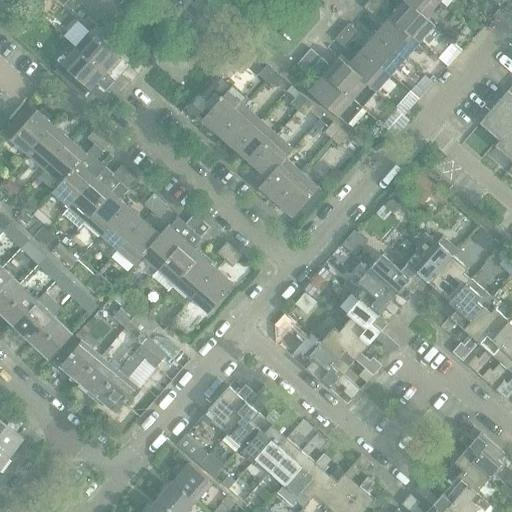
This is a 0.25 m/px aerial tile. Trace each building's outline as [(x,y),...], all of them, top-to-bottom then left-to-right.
[(45,0),(28,0),(38,8),(45,0)] [(371,0),(365,7),(375,16),(382,8),(372,0),(371,0)] [(389,1),(387,0),(372,0),(382,8),(389,1)] [(435,26),(426,18),(405,0),(391,16),(420,42),(435,26)] [(405,0),(426,18),(441,2),(439,0),(405,0)] [(80,8),(75,13),(85,22),(89,16),(80,8)] [(391,16),(377,33),(406,59),(420,42),(391,16)] [(350,24),(343,32),(353,41),(360,33),(350,24)] [(91,30),(76,47),(115,81),(122,74),(124,71),(118,67),(124,59),(91,30)] [(337,39),(347,48),(353,41),(343,32),(337,39)] [(377,33),(363,49),(392,75),(406,59),(377,33)] [(62,63),(54,72),(56,73),(64,80),(84,98),(91,90),(97,84),(106,91),(108,89),(115,81),(106,73),(76,47),(62,63)] [(238,48),(227,61),(239,71),(250,58),(238,48)] [(322,58),(311,49),(305,56),(315,66),(322,58)] [(363,49),(348,65),(377,91),(392,75),(363,49)] [(298,64),(309,73),(315,66),(305,56),(298,64)] [(348,65),(339,56),(324,73),(362,108),(377,91),(348,65)] [(226,62),(218,70),(224,76),(232,67),(226,62)] [(268,64),(259,75),(267,82),(276,71),(268,64)] [(275,88),(284,78),(276,71),(267,82),(275,88)] [(309,90),(347,124),(362,108),(324,73),(309,90)] [(133,83),(122,74),(115,81),(126,91),(133,83)] [(108,89),(119,98),(126,91),(115,81),(108,89)] [(220,136),(246,106),(251,101),(234,85),(202,120),(220,136)] [(511,86),(485,117),(493,125),(489,130),(508,148),(504,153),(511,159),(511,86)] [(301,93),(292,103),(299,110),(309,100),(301,93)] [(65,99),(55,109),(63,116),(72,105),(65,99)] [(307,117),(316,107),(309,100),(299,110),(307,117)] [(3,133),(11,140),(28,155),(55,125),(30,103),(3,133)] [(63,116),(71,123),(80,112),(72,105),(63,116)] [(246,106),(220,136),(236,150),(262,120),(246,106)] [(320,119),(314,126),(320,131),(326,124),(320,119)] [(236,150),(252,164),(278,134),(262,120),(236,150)] [(334,122),(325,133),(332,140),(342,129),(334,122)] [(28,155),(44,169),(71,139),(55,125),(28,155)] [(88,138),(95,145),(105,134),(97,128),(88,138)] [(340,146),(349,136),(342,129),(332,140),(340,146)] [(95,161),(113,141),(105,134),(95,145),(87,154),(61,184),(60,183),(52,192),(70,207),(96,177),(97,178),(104,169),(95,161)] [(287,158),(295,149),(278,134),(252,164),(268,178),(286,158),(287,158)] [(44,169),(60,183),(61,184),(87,154),(71,139),(44,169)] [(286,158),(268,178),(260,187),(277,202),(303,173),(287,158),(286,158)] [(122,165),(113,176),(121,182),(130,172),(122,165)] [(129,189),(138,179),(130,172),(121,182),(129,189)] [(421,172),(410,186),(416,191),(412,196),(422,206),(438,187),(421,172)] [(294,217),(320,188),(303,173),(277,202),(294,217)] [(113,192),(97,178),(96,177),(70,207),(63,215),(80,229),(84,224),(113,192)] [(404,181),(398,188),(403,193),(410,186),(404,181)] [(439,190),(435,194),(444,202),(448,197),(439,190)] [(100,239),(102,236),(129,206),(113,192),(84,224),(100,239)] [(155,194),(146,204),(153,211),(162,201),(155,194)] [(389,199),(379,209),(387,218),(397,207),(389,199)] [(162,219),(171,208),(162,201),(153,211),(162,219)] [(102,236),(118,250),(145,220),(129,206),(102,236)] [(23,210),(17,217),(26,225),(32,218),(23,210)] [(0,228),(4,232),(12,223),(0,211),(0,228)] [(177,217),(161,235),(162,235),(143,256),(144,256),(160,270),(203,221),(196,214),(186,224),(177,217)] [(118,250),(136,266),(144,256),(143,256),(162,235),(161,235),(145,220),(118,250)] [(193,247),(211,228),(203,221),(160,270),(176,284),(202,255),(193,247)] [(4,232),(21,249),(30,240),(12,223),(4,232)] [(43,227),(35,236),(47,247),(55,238),(43,227)] [(355,230),(342,244),(342,245),(345,247),(355,256),(368,242),(357,233),(355,230)] [(21,249),(39,265),(47,256),(30,240),(21,249)] [(404,242),(395,253),(407,263),(416,253),(404,242)] [(429,283),(437,289),(437,290),(445,280),(438,273),(455,255),(440,242),(423,260),(416,253),(407,263),(417,272),(405,286),(414,295),(419,289),(422,292),(429,283)] [(71,266),(77,259),(60,243),(53,250),(71,266)] [(229,243),(219,253),(226,260),(236,249),(229,243)] [(234,267),(244,256),(236,249),(226,260),(234,267)] [(400,294),(408,301),(414,295),(405,286),(417,272),(407,263),(402,270),(384,254),(371,269),(389,286),(383,293),(393,302),(393,301),(400,294)] [(176,284),(192,299),(218,269),(202,255),(176,284)] [(466,273),(470,268),(455,255),(438,273),(445,280),(437,290),(437,289),(429,298),(436,304),(444,296),(452,302),(468,283),(469,283),(473,279),(466,273)] [(39,265),(56,282),(64,273),(47,256),(39,265)] [(511,261),(507,256),(499,265),(511,276),(511,274),(511,261)] [(323,267),(303,290),(306,292),(312,297),(331,274),(323,267)] [(0,271),(0,305),(20,285),(3,268),(0,271)] [(209,314),(235,284),(218,269),(192,299),(209,314)] [(402,309),(393,301),(393,302),(383,293),(389,286),(371,269),(358,284),(352,279),(345,287),(360,300),(360,299),(380,316),(386,309),(395,316),(402,309)] [(56,282),(73,298),(81,289),(64,273),(56,282)] [(465,330),(486,306),(494,297),(473,279),(469,283),(468,283),(452,302),(458,308),(450,317),(443,326),(450,332),(458,324),(465,330)] [(0,305),(0,309),(15,324),(37,301),(20,285),(0,305)] [(90,314),(99,306),(81,289),(73,298),(90,314)] [(82,341),(108,312),(125,327),(139,310),(118,290),(77,336),(82,341)] [(297,301),(295,304),(307,315),(318,302),(312,297),(306,292),(297,301)] [(388,324),(380,316),(360,299),(360,300),(347,314),(352,318),(346,324),(370,345),(377,337),(385,345),(382,348),(391,356),(400,347),(382,331),(388,324)] [(15,324),(33,341),(55,318),(37,301),(15,324)] [(496,308),(493,312),(486,306),(465,330),(473,337),(465,346),(462,343),(454,352),(464,361),(480,343),(488,334),(495,339),(511,321),(496,308)] [(148,337),(158,326),(139,310),(125,327),(143,343),(148,337)] [(51,358),(72,335),(55,318),(33,341),(51,358)] [(469,365),(479,374),(495,356),(494,356),(503,346),(509,352),(511,349),(511,321),(495,339),(488,334),(480,343),(487,350),(480,358),(477,356),(469,365)] [(278,323),(276,325),(275,326),(275,341),(279,344),(289,333),(278,323)] [(371,361),(362,354),(370,345),(346,324),(340,331),(336,327),(322,342),(342,359),(347,353),(356,361),(356,360),(375,376),(383,366),(374,358),(371,361)] [(156,368),(168,354),(148,337),(143,343),(119,371),(120,372),(98,398),(118,414),(139,387),(129,379),(145,359),(156,368)] [(82,341),(61,367),(80,382),(101,356),(82,341)] [(345,373),(336,366),(342,359),(322,342),(309,357),(313,361),(307,368),(331,389),(338,381),(346,389),(344,392),(353,400),(362,390),(344,374),(345,373)] [(483,377),(493,386),(509,368),(508,368),(511,364),(511,349),(509,352),(503,346),(494,356),(495,356),(502,363),(495,371),(491,368),(483,377)] [(80,382),(98,398),(120,372),(119,371),(101,356),(80,382)] [(511,393),(511,364),(508,368),(509,368),(511,371),(511,380),(509,384),(505,381),(498,390),(508,399),(511,393)] [(216,416),(213,421),(228,434),(244,415),(238,409),(246,400),(254,392),(246,385),(239,394),(231,386),(210,410),(216,416)] [(253,406),(246,400),(238,409),(244,415),(228,434),(242,447),(267,418),(260,412),(276,394),(265,385),(257,395),(261,398),(253,406)] [(290,407),(275,424),(267,418),(242,447),(257,459),(273,440),(281,447),(289,437),(282,431),(289,422),(292,425),(300,416),(290,407)] [(0,473),(26,438),(24,437),(17,432),(7,425),(0,419),(0,473)] [(314,428),(304,420),(289,437),(281,447),(273,440),(257,459),(271,472),(288,453),(295,460),(304,450),(303,450),(296,443),(303,435),(306,437),(314,428)] [(319,432),(303,450),(304,450),(295,460),(288,453),(271,472),(286,484),(302,466),(309,472),(318,462),(310,456),(318,447),(321,450),(329,441),(319,432)] [(460,441),(469,448),(478,456),(472,463),(490,479),(504,464),(500,460),(506,453),(482,432),(475,441),(466,433),(460,441)] [(450,470),(458,478),(458,477),(482,498),(478,494),(490,479),(472,463),(478,456),(469,448),(462,455),(454,447),(456,444),(448,437),(439,447),(456,462),(450,470)] [(202,448),(193,458),(200,464),(209,454),(202,448)] [(312,499),(316,495),(333,475),(332,475),(325,468),(332,459),(325,454),(318,462),(309,472),(302,466),(286,484),(278,494),(293,507),(297,502),(304,509),(312,499)] [(362,455),(347,473),(340,466),(332,475),(333,475),(316,495),(330,507),(346,489),(354,495),(362,486),(362,485),(354,479),(362,470),(366,472),(373,464),(362,455)] [(214,484),(191,463),(175,482),(198,502),(214,484)] [(229,475),(222,482),(229,489),(237,481),(229,475)] [(370,476),(362,485),(362,486),(354,495),(346,489),(330,507),(335,511),(365,511),(377,499),(370,493),(378,483),(370,476)] [(484,511),(480,508),(481,507),(477,504),(482,498),(458,477),(458,478),(452,485),(444,477),(437,484),(446,492),(456,500),(450,507),(455,511),(484,511)] [(416,491),(433,506),(434,506),(440,511),(455,511),(450,507),(456,500),(446,492),(440,499),(431,491),(433,488),(425,481),(416,491)] [(175,482),(159,500),(172,511),(189,511),(198,502),(175,482)] [(403,505),(411,511),(440,511),(434,506),(433,506),(428,511),(425,511),(418,506),(421,503),(412,495),(403,505)] [(172,511),(159,500),(148,511),(172,511)]
